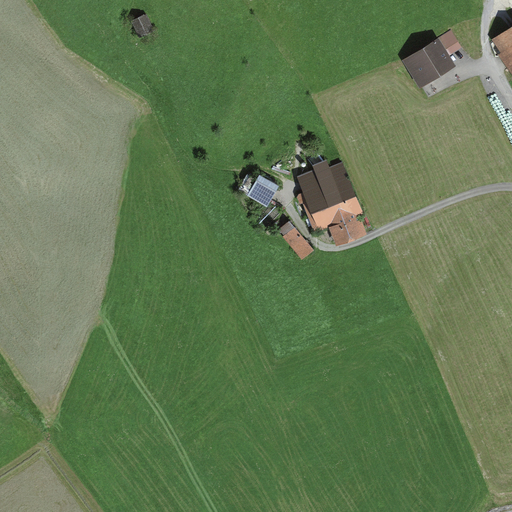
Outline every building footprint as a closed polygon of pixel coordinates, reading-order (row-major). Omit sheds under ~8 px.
[(139,16),(128,20),(133,34),(144,31),(139,16)] [(511,79),(511,24),(490,40),(500,53),(495,57),(511,79)] [(450,33),(407,61),(422,85),(452,66),(446,55),(459,47),(450,33)] [(360,213),(344,171),(322,180),(320,175),(300,183),(318,229),(330,224),(337,242),(362,233),(355,215),(360,213)] [(260,175),(249,194),(265,203),(276,183),(260,175)] [(295,226),(284,235),(301,256),(312,248),(295,226)]
